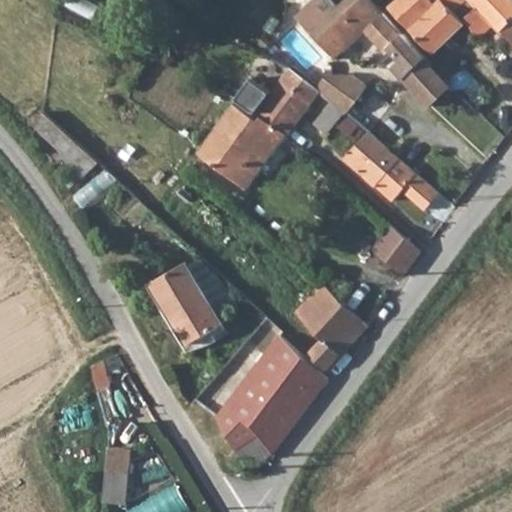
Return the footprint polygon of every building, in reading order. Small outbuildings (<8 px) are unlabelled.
[(366,32),(367,31),(341,7),(334,0),(316,0),(301,15),(341,59),(366,32)] [(348,0),(341,7),(367,31),(372,26),(385,13),(377,4),(381,0),(348,0)] [(489,28),(511,54),(511,41),(493,23),(471,0),(399,0),(391,7),(436,53),(465,22),(454,10),(458,7),(466,16),(479,38),(489,28)] [(511,41),(511,0),(471,0),(493,23),(511,41)] [(392,47),(405,34),(385,13),(372,26),(392,47)] [(372,26),(367,31),(366,32),(386,53),(392,47),(372,26)] [(431,106),(452,83),(405,34),(392,47),(401,58),(393,66),(431,106)] [(345,113),(368,86),(344,66),(322,93),(345,113)] [(256,115),(259,117),(287,136),(320,93),(320,86),(289,70),(256,115)] [(368,86),(345,113),(362,128),(364,125),(381,139),(402,114),(368,86)] [(199,150),(248,188),(287,136),(259,117),(257,120),(235,104),(199,150)] [(328,135),(337,124),(345,115),(332,104),(316,125),(328,135)] [(53,112),(39,126),(87,176),(101,162),(53,112)] [(358,126),(345,115),(337,124),(350,135),(358,126)] [(439,191),(368,131),(345,157),(396,198),(406,186),(427,204),(439,191)] [(406,275),(422,253),(392,225),(373,247),(406,275)] [(199,263),(189,269),(218,313),(234,303),(219,279),(199,263)] [(218,313),(189,269),(186,266),(154,288),(193,347),(226,324),(218,313)] [(322,339),(307,354),(325,371),(367,323),(324,283),(296,313),(322,339)] [(273,454),(282,443),(330,379),(280,334),(217,416),(238,449),(258,432),(273,454)] [(95,366),(102,390),(119,385),(112,361),(95,366)] [(109,391),(99,396),(108,431),(123,423),(109,391)] [(233,456),(231,464),(236,469),(248,465),(250,469),(273,454),(258,432),(238,449),(240,451),(233,456)] [(130,452),(108,451),(103,502),(125,504),(130,452)]
